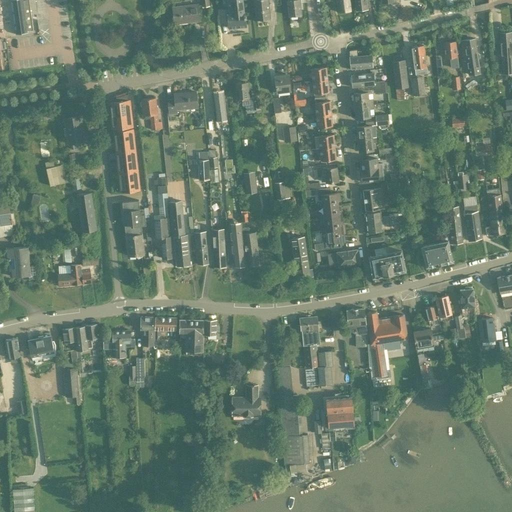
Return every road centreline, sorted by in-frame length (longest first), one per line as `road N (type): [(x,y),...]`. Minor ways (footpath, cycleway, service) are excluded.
road 1 (tertiary): [(119,307),(273,311),(511,258)]
road 2 (residential): [(120,86),(100,96),(98,106),(119,307)]
road 3 (residential): [(362,251),(340,41)]
road 4 (residential): [(120,86),(320,43)]
road 5 (residential): [(340,41),(511,0)]
road 6 (tertiary): [(0,331),(119,307)]
